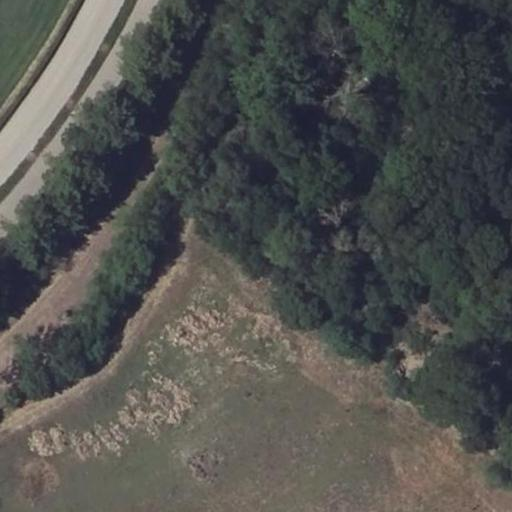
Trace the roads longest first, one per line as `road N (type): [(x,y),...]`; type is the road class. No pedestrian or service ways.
road 1 (unknown): [(0,304),(129,154),(219,0)]
road 2 (unknown): [(146,0),(57,156),(0,227)]
road 3 (unknown): [(0,167),(54,98),(113,0)]
